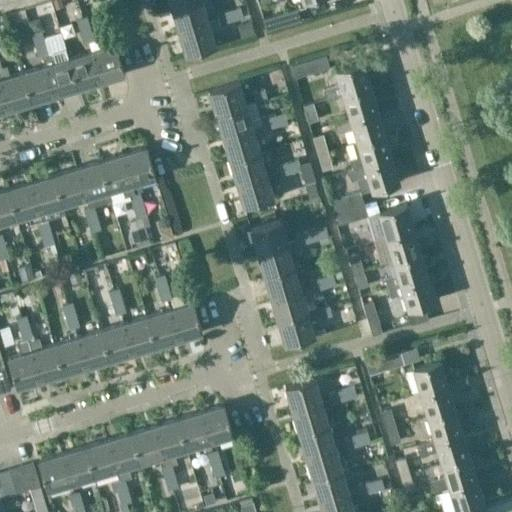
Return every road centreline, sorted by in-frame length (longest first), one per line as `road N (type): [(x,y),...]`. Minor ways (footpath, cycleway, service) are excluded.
road 1 (residential): [(511,404),(388,0)]
road 2 (residential): [(0,435),(241,361)]
road 3 (residential): [(0,151),(165,99)]
